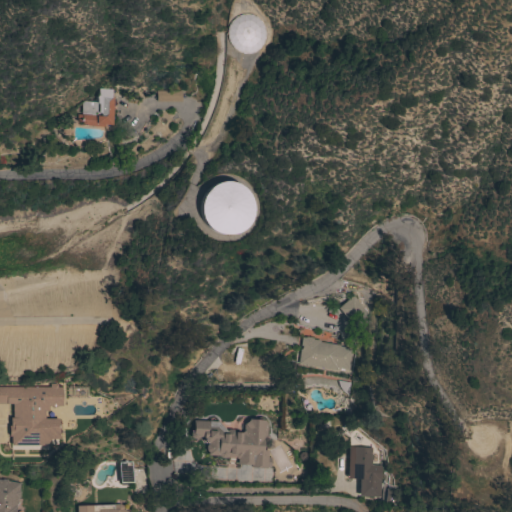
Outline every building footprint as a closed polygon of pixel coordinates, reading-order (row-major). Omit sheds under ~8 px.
[(266,37),(265,41),(264,44),(262,47),(260,49),(257,52),(254,53),(251,54),(247,55),(244,55),(240,54),(237,53),(234,51),(231,48),(229,46),(228,42),(227,39),(226,36),(226,32),(227,29),(228,25),(230,22),(233,20),(235,18),(238,16),(242,15),(245,14),(249,15),(252,15),(255,17),(258,18),(261,21),(263,24),(265,27),(266,30),(266,34),(266,37)] [(84,101),(97,102),(97,97),(98,97),(99,89),(112,90),(112,97),(113,98),(111,126),(103,125),(103,128),(93,127),(93,129),(83,128),(83,126),(80,125),(81,122),(76,122),(77,115),(81,115),(82,103),(84,101)] [(181,91),(181,102),(156,102),(156,91),(181,91)] [(252,218),(250,222),(248,226),(245,229),(241,232),(237,234),(232,235),(228,236),(223,236),(219,234),(214,233),(210,230),(207,227),(204,223),(202,219),(201,214),(200,210),(201,205),(202,201),(204,196),(206,192),(209,189),(213,186),(217,184),(222,183),(226,182),(231,183),(235,184),(240,186),(244,188),(247,191),(250,195),(252,199),(253,204),(254,208),(253,213),(252,218)] [(363,318),(366,322),(361,326),(358,322),(353,327),(337,308),(352,296),(368,314),(363,318)] [(336,368),(335,371),(296,364),(298,349),(300,350),(300,347),(299,347),(300,338),(304,339),(305,337),(311,338),(312,340),(319,341),(319,342),(340,346),(339,347),(352,349),(349,371),(336,368)] [(57,384),(57,381),(64,381),(64,385),(69,385),(69,403),(62,403),(62,404),(58,404),(58,403),(55,403),(55,408),(51,408),(51,416),(65,416),(65,422),(66,422),(66,427),(65,427),(65,436),(56,436),(56,442),(17,442),(17,433),(15,433),(15,423),(16,423),(16,415),(20,415),(19,401),(2,401),(2,385),(57,384)] [(225,431),(225,429),(232,430),(235,433),(242,433),(243,425),(248,419),(263,420),(267,425),(266,436),(262,438),(261,451),(267,451),(266,457),(270,457),(269,468),(265,467),(265,469),(249,468),(250,466),(236,465),(236,458),(226,457),(225,459),(219,459),(218,457),(206,456),(206,452),(205,451),(205,446),(207,444),(204,444),(202,441),(202,438),(198,437),(196,439),(192,439),(189,437),(190,432),(193,432),(193,421),(216,422),(225,431)] [(358,497),(359,480),(347,479),(348,447),(372,448),(371,465),(381,466),(380,498),(358,497)] [(118,463),(131,462),(132,483),(119,483),(118,463)] [(0,511),(0,479),(1,480),(2,479),(6,480),(7,481),(19,483),(18,490),(19,492),(18,498),(16,499),(13,511),(0,511)] [(387,488),(396,490),(394,504),(384,502),(387,488)]
